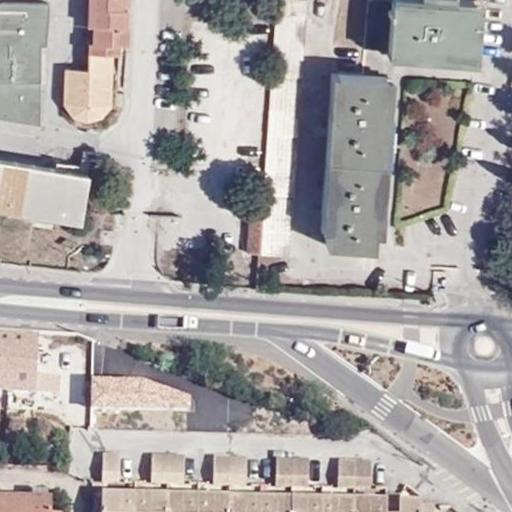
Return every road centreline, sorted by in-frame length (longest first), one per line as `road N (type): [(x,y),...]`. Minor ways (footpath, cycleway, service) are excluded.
road 1 (primary): [(463,323),(0,283)]
road 2 (residential): [(279,339),(511,500)]
road 3 (primary): [(0,310),(279,339)]
road 4 (primary): [(279,339),(458,361)]
